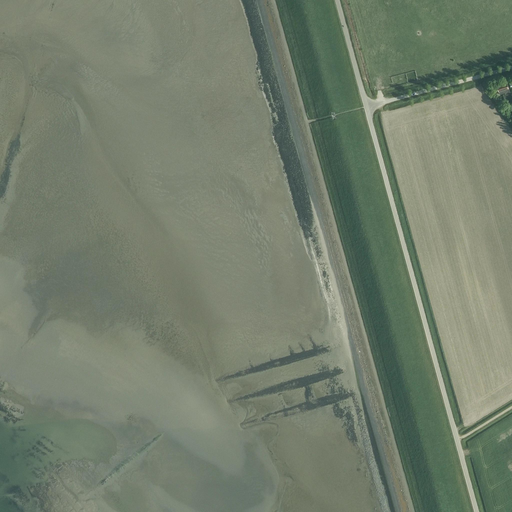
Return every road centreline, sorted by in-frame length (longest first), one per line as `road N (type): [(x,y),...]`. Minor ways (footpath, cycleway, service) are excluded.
road 1 (unclassified): [(476,511),(366,106)]
road 2 (unclassified): [(366,106),(511,67)]
